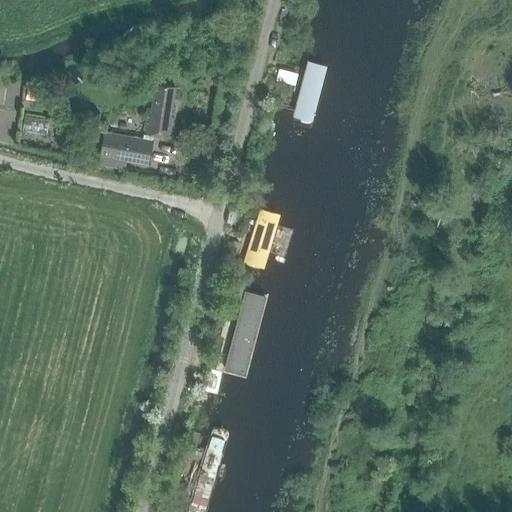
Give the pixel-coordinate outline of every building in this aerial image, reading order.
[(328,68),(307,62),(289,126),(310,132),(328,68)] [(213,76),(204,75),(203,84),(211,86),(213,76)] [(169,139),(173,107),(169,107),(172,88),(152,85),(149,109),(145,109),(141,135),(169,139)] [(52,136),(57,120),(30,113),(26,129),(52,136)] [(152,141),(103,132),(99,157),(148,166),(152,141)] [(277,150),(267,207),(294,212),(304,154),(277,150)] [(280,213),(259,207),(243,263),(264,269),(280,213)] [(226,274),(221,295),(240,300),(245,279),(226,274)] [(264,278),(249,274),(228,351),(243,356),(264,278)] [(206,511),(232,428),(212,422),(185,511),(206,511)] [(170,494),(183,498),(187,484),(175,481),(170,494)]
